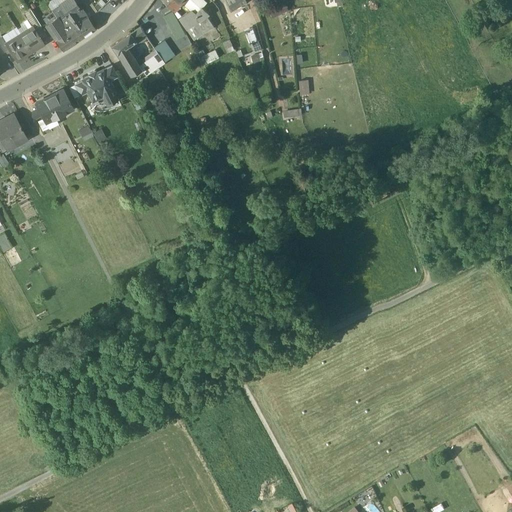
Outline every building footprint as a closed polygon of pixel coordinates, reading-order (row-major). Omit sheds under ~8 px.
[(168,0),(158,0),(161,2),(165,6),(174,15),(178,10),(168,0)] [(187,0),(168,0),(178,10),(181,7),(187,0)] [(203,8),(194,0),(187,0),(181,7),(190,16),(197,12),(204,21),(206,19),(199,12),(203,8)] [(241,0),(230,0),(223,4),(229,17),(246,8),(241,0)] [(72,2),(53,15),(58,23),(46,30),(64,56),(96,35),(82,12),(79,14),(72,2)] [(284,6),(269,13),(273,22),(288,16),(284,6)] [(190,16),(178,23),(184,35),(204,22),(204,21),(197,12),(190,16)] [(41,29),(32,14),(25,19),(34,34),(35,34),(41,29)] [(176,44),(185,39),(171,16),(163,21),(176,44)] [(204,22),(184,35),(192,46),(211,33),(204,22)] [(138,30),(130,37),(136,45),(144,39),(138,30)] [(16,32),(1,41),(1,42),(5,48),(20,39),(16,32)] [(34,34),(22,41),(20,39),(5,48),(9,55),(17,67),(18,66),(17,64),(31,55),(32,57),(44,49),(35,34),(34,34)] [(252,35),(250,34),(243,36),(248,50),(257,46),(252,35)] [(130,37),(113,51),(119,58),(130,78),(140,73),(139,70),(128,51),(136,45),(130,37)] [(5,48),(1,42),(0,42),(0,50),(5,58),(9,55),(5,48)] [(156,58),(163,67),(173,60),(163,45),(153,53),(156,58)] [(217,63),(213,55),(203,60),(208,68),(217,63)] [(156,58),(139,70),(140,73),(145,80),(163,67),(156,58)] [(113,71),(104,75),(110,86),(118,82),(113,71)] [(104,75),(75,89),(81,100),(89,96),(94,105),(103,100),(106,106),(117,101),(110,86),(104,75)] [(64,95),(52,101),(53,103),(38,110),(39,113),(42,118),(47,128),(56,123),(74,114),(71,109),(72,109),(71,107),(70,107),(64,95)] [(117,101),(106,106),(108,110),(119,105),(117,101)] [(39,113),(33,115),(33,119),(36,121),(42,118),(39,113)] [(284,123),(301,121),(300,114),(283,116),(284,123)] [(14,120),(0,127),(0,139),(8,155),(27,144),(22,134),(20,131),(14,120)] [(56,123),(47,128),(50,134),(59,129),(56,123)] [(85,145),(94,141),(90,131),(81,135),(85,145)] [(8,155),(0,139),(0,153),(3,158),(8,155)] [(10,168),(4,159),(0,161),(0,168),(2,173),(3,172),(10,168)]
